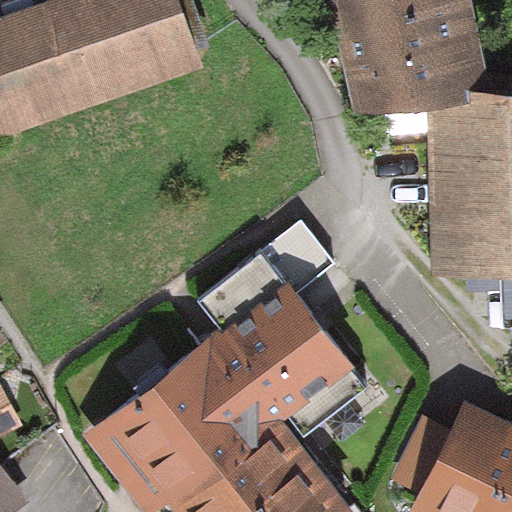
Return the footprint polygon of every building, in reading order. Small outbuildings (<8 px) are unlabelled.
[(0,140),(203,71),(178,0),(55,0),(0,19),(0,140)] [(472,96),(492,94),(475,0),(330,0),(359,124),(426,119),(473,111),(472,96)] [(473,111),(426,119),(432,277),(471,276),(511,274),(511,95),(492,94),(472,96),(473,111)] [(224,333),(89,438),(146,511),(156,511),(167,504),(173,511),(361,511),(357,506),(350,509),(286,426),(292,421),(305,438),(368,389),(313,320),(296,298),(336,266),(302,223),(200,303),(224,333)] [(511,274),(471,276),(471,292),(504,290),(505,326),(511,326),(511,274)] [(511,511),(511,420),(501,415),(468,398),(452,430),(426,417),(394,479),(422,493),(413,509),(419,511),(511,511)] [(0,511),(21,511),(32,505),(0,460),(0,511)]
